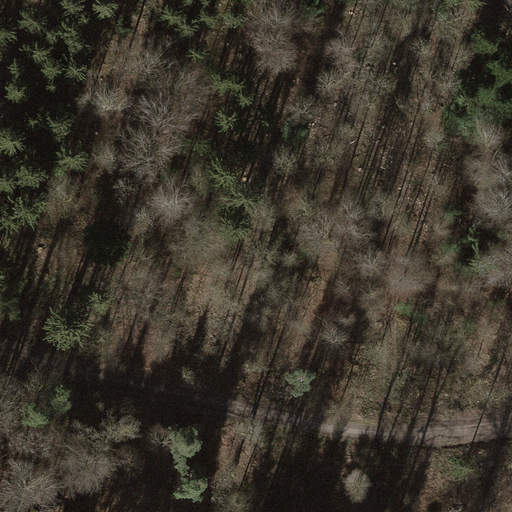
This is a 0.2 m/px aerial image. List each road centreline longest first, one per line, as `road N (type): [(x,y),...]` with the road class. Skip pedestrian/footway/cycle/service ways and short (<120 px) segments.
road 1 (track): [(511,425),(397,434),(326,425),(0,346)]
road 2 (motorway): [(511,91),(0,165)]
road 3 (motorway): [(0,394),(511,321)]
